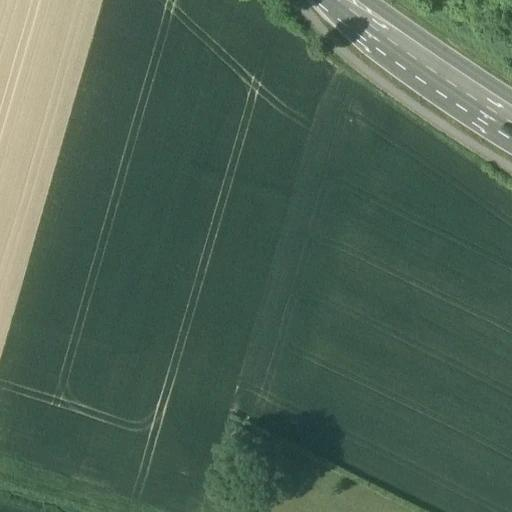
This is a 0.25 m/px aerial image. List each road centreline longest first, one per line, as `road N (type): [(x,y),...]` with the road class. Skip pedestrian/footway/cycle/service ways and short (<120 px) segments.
road 1 (secondary): [(325,0),(511,130)]
road 2 (secondary): [(511,97),(369,0)]
